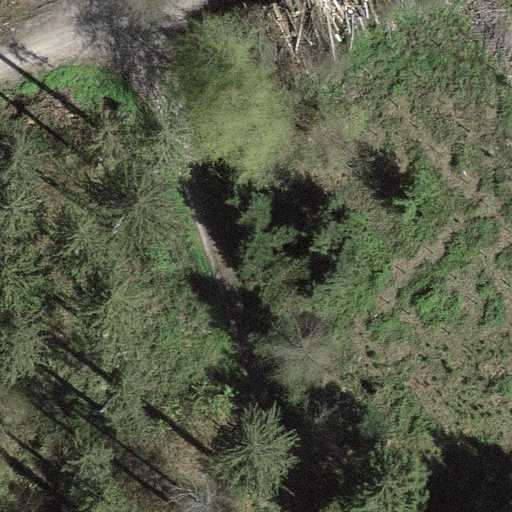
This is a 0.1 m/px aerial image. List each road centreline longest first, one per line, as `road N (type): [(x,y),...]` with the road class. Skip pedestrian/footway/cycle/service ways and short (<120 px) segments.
road 1 (track): [(116,0),(284,511)]
road 2 (track): [(0,57),(151,0)]
